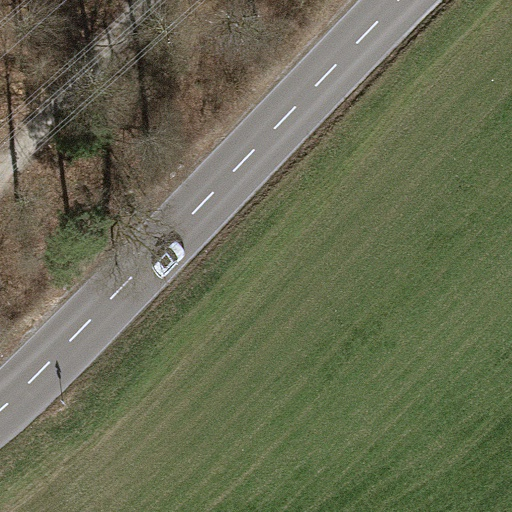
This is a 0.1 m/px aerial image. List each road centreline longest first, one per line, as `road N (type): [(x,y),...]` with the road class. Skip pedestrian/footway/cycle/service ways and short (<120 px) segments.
road 1 (tertiary): [(0,409),(399,0)]
road 2 (track): [(153,0),(0,184)]
